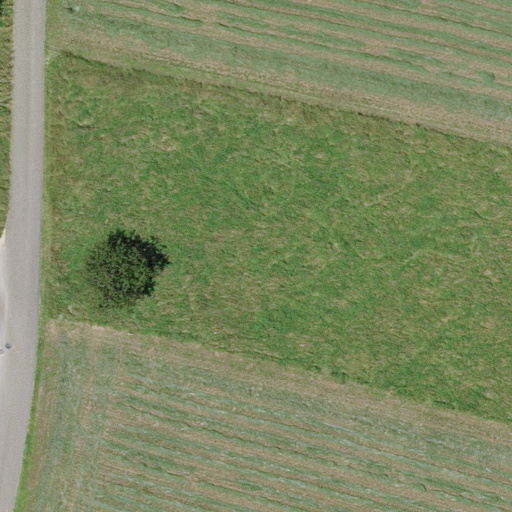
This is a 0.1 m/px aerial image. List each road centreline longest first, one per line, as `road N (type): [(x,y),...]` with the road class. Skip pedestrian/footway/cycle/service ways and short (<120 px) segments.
road 1 (unclassified): [(18,309),(28,0)]
road 2 (unclassified): [(0,480),(18,309)]
